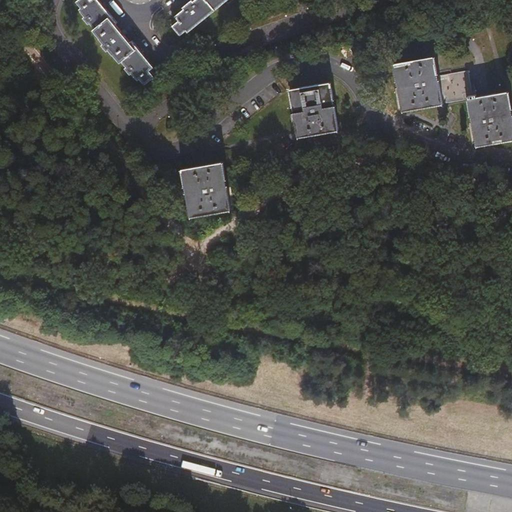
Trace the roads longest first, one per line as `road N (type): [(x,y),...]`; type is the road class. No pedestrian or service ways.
road 1 (residential): [(52,0),(55,34),(132,131),(165,150),(189,145),(277,65),(321,65),(347,76),(384,125),(414,141),(511,158)]
road 2 (trunk): [(511,484),(272,434),(0,351)]
road 3 (track): [(511,367),(264,330),(0,267)]
road 4 (trunk): [(0,403),(201,466),(391,511)]
road 5 (track): [(511,179),(352,159),(296,176),(196,247)]
road 6 (track): [(511,321),(217,264),(196,247)]
road 7 (track): [(196,247),(0,15)]
